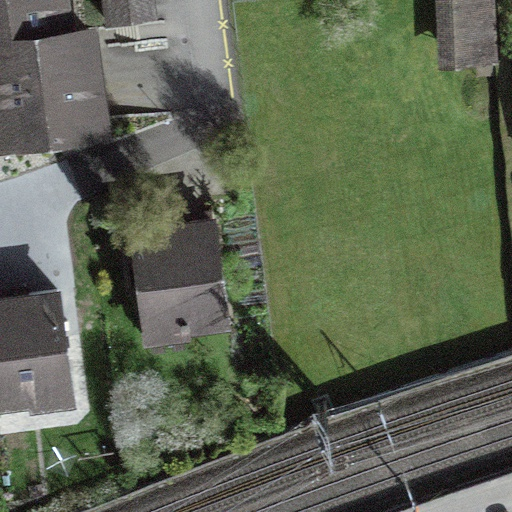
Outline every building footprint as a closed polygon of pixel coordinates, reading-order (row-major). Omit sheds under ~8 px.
[(80,0),(0,0),(0,103),(7,149),(131,130),(114,16),(84,21),(80,0)] [(155,5),(154,0),(104,0),(106,11),(155,5)] [(492,0),(448,0),(449,64),(496,60),(492,0)] [(152,338),(240,324),(223,213),(135,226),(152,338)] [(0,400),(73,389),(55,274),(0,282),(0,400)]
